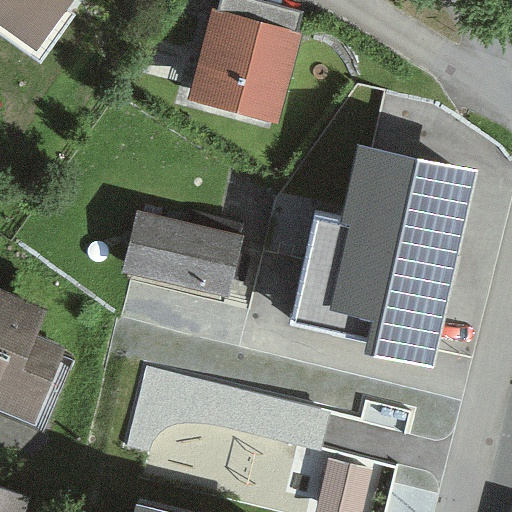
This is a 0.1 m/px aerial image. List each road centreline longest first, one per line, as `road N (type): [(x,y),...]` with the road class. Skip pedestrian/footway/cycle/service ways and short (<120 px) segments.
road 1 (residential): [(511,278),(453,511)]
road 2 (residential): [(496,91),(344,0)]
